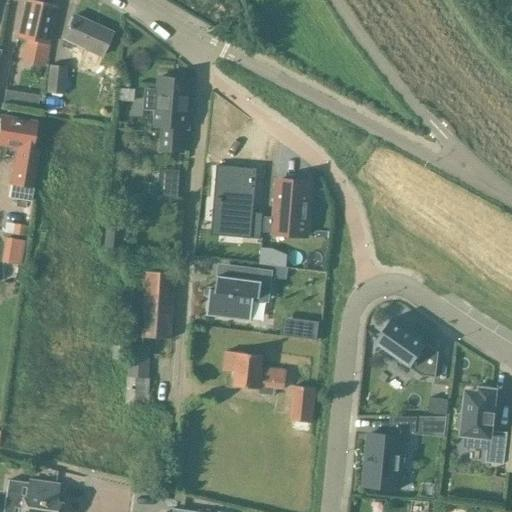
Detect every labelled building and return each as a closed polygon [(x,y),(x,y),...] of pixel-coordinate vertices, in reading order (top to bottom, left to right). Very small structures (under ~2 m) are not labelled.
[(20,62),(41,67),(55,7),(26,0),(17,38),(25,40),(20,62)] [(81,57),(97,65),(111,34),(73,16),(63,39),(84,49),(81,57)] [(46,93),(63,95),(66,67),(48,66),(46,93)] [(161,150),(183,152),(184,129),(187,129),(191,81),(159,78),(158,94),(147,93),(146,109),(157,110),(156,126),(163,127),(161,150)] [(6,91),(5,100),(30,102),(30,93),(6,91)] [(0,116),(0,145),(16,148),(10,185),(8,197),(29,201),(31,188),(38,150),(31,149),(35,123),(0,116)] [(217,166),(214,194),(219,194),(218,202),(216,226),(246,228),(250,229),(250,230),(251,230),(251,239),(261,239),(263,213),(253,213),(256,171),(237,169),(237,167),(217,166)] [(177,197),(178,172),(159,171),(158,196),(177,197)] [(307,237),(312,184),(278,181),(274,218),(264,217),(263,233),(307,237)] [(104,248),(123,250),(125,229),(106,227),(104,248)] [(3,262),(23,264),(25,238),(5,236),(3,262)] [(260,298),(263,269),(241,266),(239,279),(217,276),(216,290),(210,289),(206,316),(251,321),(254,297),(260,298)] [(145,271),(144,337),(175,338),(176,272),(145,271)] [(429,353),(424,349),(427,344),(391,319),(374,343),(410,369),(414,363),(421,368),(436,370),(438,352),(432,348),(429,353)] [(300,320),(297,338),(317,341),(319,322),(300,320)] [(150,401),(151,345),(129,345),(127,400),(150,401)] [(262,356),(225,352),(223,372),(235,373),(234,387),(259,390),(258,395),(273,397),(274,389),(284,390),(286,372),(276,371),(261,369),(262,356)] [(289,421),(312,424),(316,389),(293,387),(289,421)] [(495,391),(479,389),(479,393),(466,391),(463,415),(460,414),(458,430),(462,430),(461,435),(488,438),(486,462),(503,464),(507,433),(491,431),(491,424),(493,424),(494,414),(493,413),(495,391)] [(230,414),(243,409),(238,396),(225,401),(230,414)] [(429,399),(428,414),(446,416),(447,401),(429,399)] [(415,433),(416,419),(390,417),(389,430),(415,433)] [(403,437),(367,434),(362,486),(398,489),(403,437)] [(18,511),(57,511),(59,504),(54,503),(57,485),(28,481),(26,499),(21,498),(18,511)]
